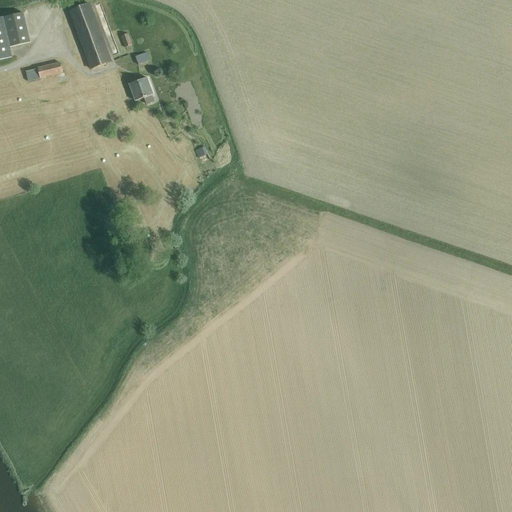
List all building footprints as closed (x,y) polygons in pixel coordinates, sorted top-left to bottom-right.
[(70,12),(91,70),(112,62),(90,4),(70,12)] [(10,48),(30,43),(23,13),(0,18),(0,60),(12,58),(10,48)] [(125,28),(118,30),(124,47),(131,45),(125,28)] [(135,57),(139,65),(150,61),(147,53),(135,57)] [(26,72),(28,82),(62,74),(60,63),(38,68),(38,69),(26,72)] [(131,88),(134,96),(137,105),(146,102),(148,107),(155,104),(153,99),(154,99),(148,82),(131,88)] [(209,160),(210,159),(204,146),(195,150),(201,163),(202,163),(204,168),(211,165),(209,160)]
